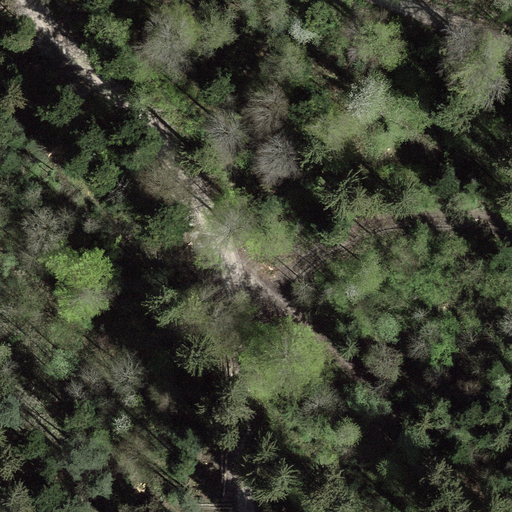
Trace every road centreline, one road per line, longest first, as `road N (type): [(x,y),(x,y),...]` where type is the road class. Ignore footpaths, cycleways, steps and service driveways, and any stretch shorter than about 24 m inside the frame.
road 1 (track): [(249,511),(247,343),(223,250),(174,157),(27,0)]
road 2 (track): [(387,0),(511,47)]
